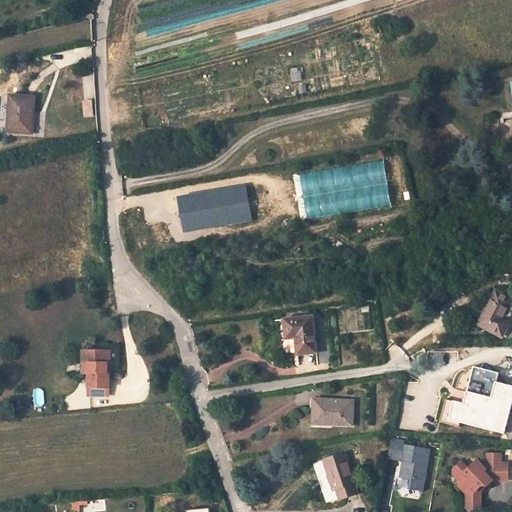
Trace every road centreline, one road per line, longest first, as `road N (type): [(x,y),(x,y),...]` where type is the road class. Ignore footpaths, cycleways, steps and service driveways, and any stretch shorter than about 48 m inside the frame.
road 1 (residential): [(106,0),(102,83),(118,261),(180,326),(237,511)]
road 2 (track): [(511,59),(106,139)]
road 3 (unknown): [(404,369),(200,396)]
